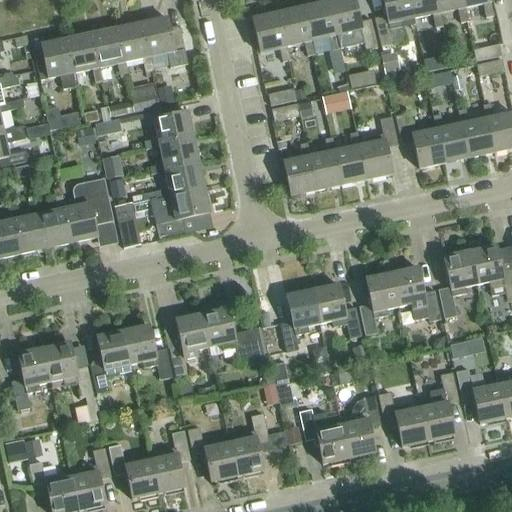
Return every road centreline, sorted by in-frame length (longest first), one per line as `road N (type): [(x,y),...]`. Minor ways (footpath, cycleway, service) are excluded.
road 1 (residential): [(0,298),(261,243)]
road 2 (residential): [(511,188),(261,243)]
road 3 (residential): [(261,243),(210,0)]
road 4 (tertiary): [(319,511),(511,469)]
